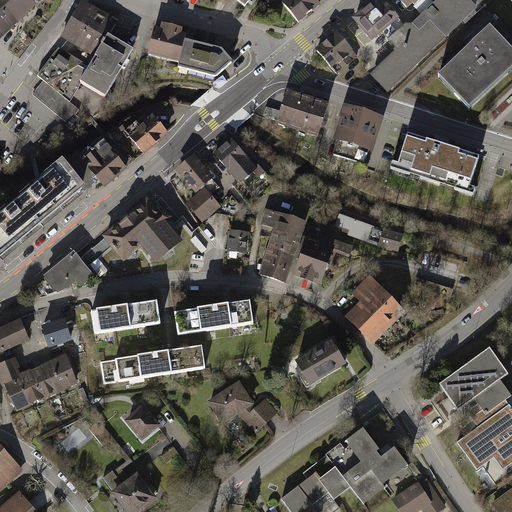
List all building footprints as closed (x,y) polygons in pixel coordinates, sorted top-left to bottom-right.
[(0,0),(0,6),(17,25),(26,16),(10,0),(0,0)] [(10,0),(26,16),(37,6),(31,0),(10,0)] [(251,0),(232,0),(245,10),(251,0)] [(318,5),(314,0),(286,0),(282,4),(297,22),(318,5)] [(405,24),(403,26),(385,5),(383,7),(377,0),(355,20),(372,39),(380,33),(397,51),(371,75),(387,93),(476,9),(466,0),(439,0),(413,24),(405,24)] [(419,0),(397,0),(405,11),(419,0)] [(71,18),(106,38),(115,21),(81,1),(71,18)] [(0,24),(8,33),(17,25),(0,6),(0,24)] [(59,38),(94,58),(106,38),(71,18),(59,38)] [(163,61),(170,28),(162,26),(161,31),(154,29),(147,57),(163,61)] [(163,61),(179,65),(184,45),(185,38),(181,37),(182,31),(170,28),(163,61)] [(511,70),(511,54),(487,28),(436,78),(470,112),(511,70)] [(355,58),(336,34),(317,49),(335,74),(355,58)] [(132,53),(106,38),(94,58),(89,68),(79,85),(105,100),(132,53)] [(220,52),(184,45),(179,65),(177,70),(215,80),(231,67),(220,52)] [(89,68),(58,48),(38,78),(70,103),(79,85),(89,68)] [(70,103),(38,78),(30,87),(35,91),(32,95),(69,124),(79,111),(70,103)] [(329,107),(286,93),(276,126),(319,139),(329,107)] [(383,119),(343,108),(334,141),(374,152),(383,119)] [(169,137),(151,117),(126,138),(143,158),(169,137)] [(443,146),(407,133),(395,168),(432,180),(443,146)] [(96,180),(104,190),(127,170),(102,140),(81,158),(79,155),(67,165),(86,188),(96,180)] [(230,140),(213,153),(239,186),(256,172),(230,140)] [(483,159),(443,146),(432,180),(471,194),(483,159)] [(194,157),(178,171),(199,195),(187,205),(203,224),(220,209),(203,190),(214,180),(194,157)] [(20,201),(41,226),(86,188),(67,165),(65,163),(20,201)] [(0,260),(41,226),(20,201),(0,217),(0,260)] [(148,201),(122,221),(136,240),(164,220),(168,217),(161,207),(155,211),(148,201)] [(273,231),(271,237),(298,245),(304,224),(265,212),(260,228),(273,231)] [(405,237),(340,215),(333,233),(399,255),(405,237)] [(136,240),(142,249),(154,264),(181,244),(164,220),(136,240)] [(142,249),(136,240),(122,221),(101,236),(112,250),(86,269),(93,278),(97,282),(142,249)] [(247,236),(230,234),(228,257),(244,259),(247,236)] [(318,244),(305,281),(320,287),(333,252),(350,258),(354,248),(321,236),(318,244)] [(271,237),(265,256),(292,264),(298,245),(271,237)] [(318,244),(305,239),(291,276),(305,281),(318,244)] [(86,269),(73,254),(60,265),(75,283),(80,289),(93,278),(86,269)] [(292,264),(265,256),(259,277),(286,286),(292,264)] [(75,283),(60,265),(43,279),(45,283),(40,287),(48,297),(58,295),(75,283)] [(364,283),(399,320),(407,313),(372,276),(364,283)] [(418,278),(412,297),(448,307),(453,288),(418,278)] [(356,291),(391,327),(399,320),(364,283),(356,291)] [(356,308),(382,336),(391,327),(356,291),(352,295),(357,300),(361,304),(356,308)] [(155,303),(89,313),(93,338),(159,327),(155,303)] [(248,303),(175,315),(178,339),(252,327),(248,303)] [(356,308),(345,318),(372,346),(375,343),(382,336),(356,308)] [(29,339),(20,320),(0,328),(0,351),(0,352),(29,339)] [(63,320),(39,328),(48,351),(71,343),(63,320)] [(340,367),(327,346),(287,371),(300,392),(340,367)] [(206,371),(202,348),(100,365),(104,388),(206,371)] [(489,350),(436,390),(457,417),(475,403),(477,406),(485,417),(506,403),(509,400),(500,388),(511,379),(489,350)] [(65,356),(47,364),(62,397),(80,389),(65,356)] [(0,384),(15,418),(32,410),(18,377),(11,361),(0,365),(0,384)] [(47,364),(32,371),(46,404),(62,397),(47,364)] [(32,371),(18,377),(32,410),(46,404),(32,371)] [(254,405),(241,383),(208,403),(222,425),(254,405)] [(485,417),(477,406),(467,413),(478,427),(456,443),(477,471),(494,458),(502,470),(511,462),(511,411),(506,403),(485,417)] [(273,418),(259,404),(238,425),(251,439),(273,418)] [(160,428),(142,407),(124,423),(141,443),(160,428)] [(380,452),(364,430),(303,475),(308,481),(280,501),(288,511),(312,511),(313,511),(339,511),(341,511),(335,502),(350,491),(362,507),(385,491),(381,486),(408,467),(394,449),(380,459),(376,454),(380,452)] [(0,491),(23,472),(0,445),(0,491)] [(144,511),(156,502),(134,476),(108,498),(120,511),(144,511)] [(418,485),(391,502),(397,511),(420,511),(421,511),(444,511),(447,510),(427,481),(419,486),(418,485)] [(511,511),(511,493),(491,507),(494,511),(511,511)] [(31,511),(19,497),(0,511),(31,511)]
